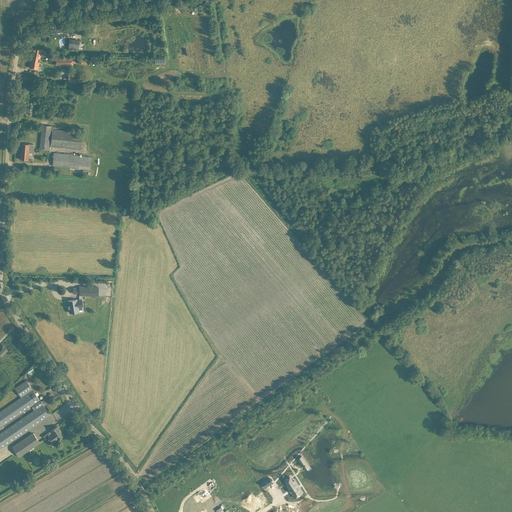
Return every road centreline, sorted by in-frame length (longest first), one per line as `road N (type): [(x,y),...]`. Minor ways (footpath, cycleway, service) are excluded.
road 1 (unclassified): [(0,272),(12,64),(45,0)]
road 2 (unclassified): [(151,511),(0,292)]
road 3 (track): [(133,476),(219,359)]
